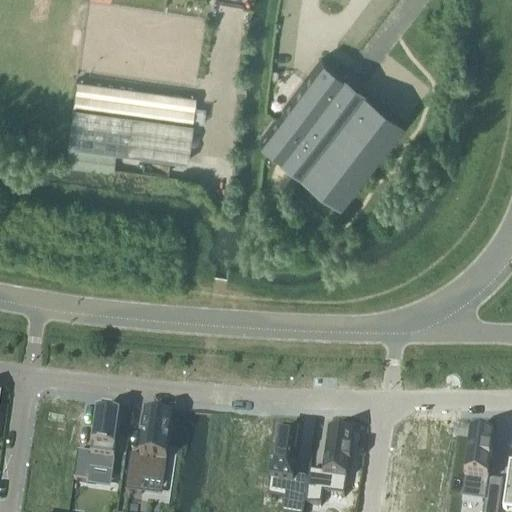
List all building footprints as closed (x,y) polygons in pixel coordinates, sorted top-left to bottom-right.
[(257,141),(339,203),(402,122),(350,82),(343,76),(320,59),(303,81),(257,141)] [(66,145),(67,145),(185,162),(194,97),(75,80),(66,145)] [(40,453),(39,464),(47,465),(54,466),(52,482),(70,485),(70,486),(73,486),(73,483),(77,455),(65,453),(64,453),(68,420),(67,420),(68,414),(68,413),(63,413),(63,412),(58,411),(57,413),(53,412),(47,411),(46,411),(45,416),(44,425),(41,424),(41,426),(39,435),(39,437),(42,438),(41,445),(40,453)] [(77,455),(73,483),(88,485),(90,473),(113,476),(115,462),(116,455),(118,456),(119,450),(121,437),(118,437),(121,420),(97,417),(91,457),(77,455)] [(167,464),(168,456),(172,430),(173,424),(165,423),(165,422),(149,419),(148,419),(148,420),(146,420),(145,420),(140,459),(130,458),(125,494),(141,496),(143,483),(163,486),(167,463),(167,464)] [(308,483),(305,506),(321,508),(323,496),(344,499),(348,470),(350,470),(352,458),(350,457),(353,440),(329,436),(323,476),(309,474),(308,483)] [(466,470),(462,501),(484,505),(482,511),(498,511),(503,483),(501,483),(501,484),(489,482),(493,456),(494,443),(471,439),(466,470)] [(269,483),(267,499),(283,502),(281,511),(303,511),(305,506),(308,483),(294,481),(296,465),(300,443),(276,440),(274,453),(271,455),(269,470),(271,473),(269,483)] [(503,511),(506,511),(507,510),(511,510),(511,466),(509,466),(508,472),(503,510),(503,511)]
